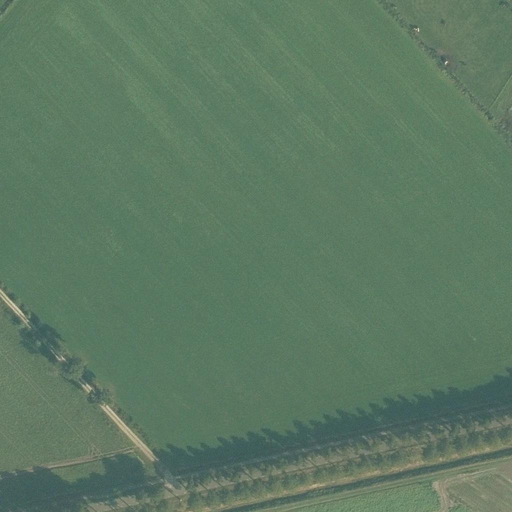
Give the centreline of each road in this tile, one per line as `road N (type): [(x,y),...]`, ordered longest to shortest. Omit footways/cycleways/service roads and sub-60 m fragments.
road 1 (tertiary): [(77,511),(511,420)]
road 2 (track): [(172,479),(0,294)]
